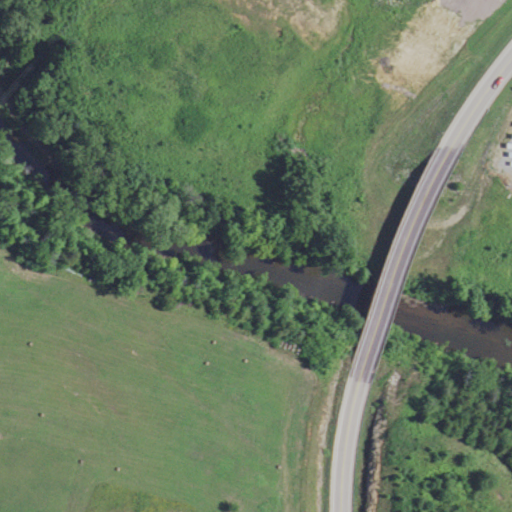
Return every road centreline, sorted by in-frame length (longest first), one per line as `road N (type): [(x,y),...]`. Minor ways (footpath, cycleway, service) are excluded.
road 1 (primary): [(361,369),(404,229),(446,147)]
road 2 (primary): [(344,511),(361,369)]
